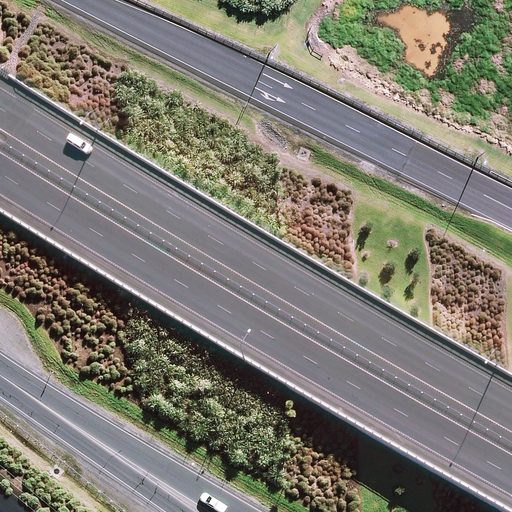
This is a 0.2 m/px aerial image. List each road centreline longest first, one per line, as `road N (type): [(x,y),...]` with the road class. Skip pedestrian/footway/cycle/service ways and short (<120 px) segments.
road 1 (motorway): [(0,112),(511,416)]
road 2 (motorway): [(511,480),(0,179)]
road 3 (motorway): [(74,0),(511,213)]
road 4 (motorway): [(227,511),(65,420)]
road 5 (motorway): [(182,511),(65,420)]
